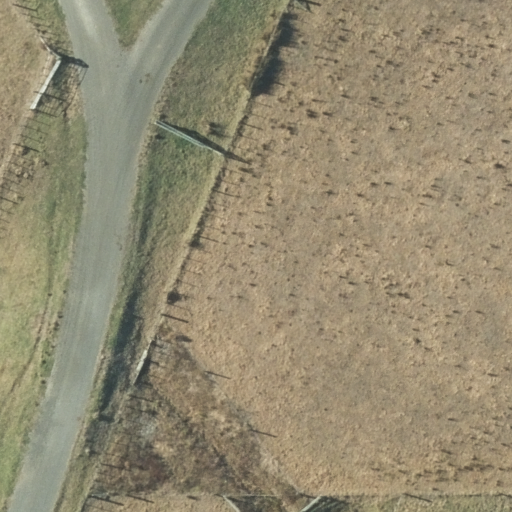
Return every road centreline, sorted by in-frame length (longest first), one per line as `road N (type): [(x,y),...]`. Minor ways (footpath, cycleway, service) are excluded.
road 1 (track): [(36,511),(134,280),(106,0)]
road 2 (track): [(240,0),(116,103)]
